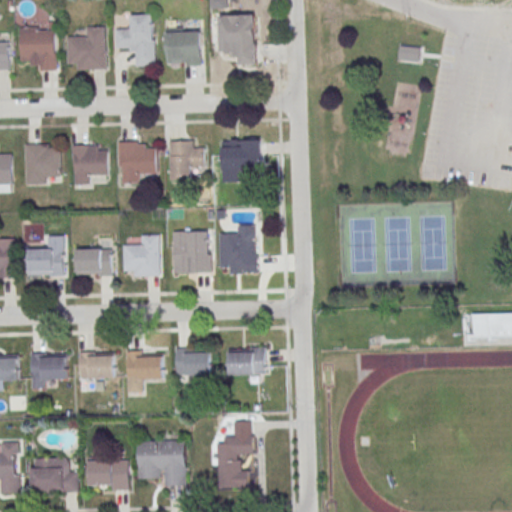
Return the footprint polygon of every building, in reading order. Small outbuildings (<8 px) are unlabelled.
[(116,29),(117,48),(129,48),(130,51),(136,51),(136,66),(157,65),(156,39),(153,39),(152,14),(131,15),(131,28),(116,29)] [(257,65),(257,14),(220,14),(220,54),(240,54),(240,65),(257,65)] [(21,27),(21,60),(40,60),(40,70),(57,70),(56,29),(39,30),(39,26),(21,27)] [(105,26),(106,69),(78,69),(78,63),(68,64),(67,36),(88,36),(88,27),(105,26)] [(202,66),(202,30),(166,30),(166,66),(202,66)] [(0,41),(10,41),(11,70),(0,70),(0,41)] [(171,140),(171,180),(194,180),(194,168),(206,168),(206,149),(195,149),(195,140),(171,140)] [(119,142),(119,167),(122,167),(123,184),(140,183),(140,174),(158,173),(157,147),(147,148),(147,143),(138,143),(138,141),(119,142)] [(223,169),(262,168),(261,141),(222,142),(223,169)] [(26,144),(27,184),(47,184),(47,176),(61,176),(61,146),(50,147),(50,143),(26,144)] [(75,145),(75,184),(91,184),(90,175),(109,174),(108,150),(99,150),(99,144),(75,145)] [(0,184),(14,184),(13,153),(0,153),(0,184)] [(174,274),(212,274),(212,230),(174,230),(174,274)] [(220,242),(220,268),(232,268),(232,273),(259,272),(259,255),(256,255),(255,233),(239,233),(239,242),(220,242)] [(124,245),(124,271),(135,270),(135,276),(160,275),(159,235),(142,235),(142,244),(124,245)] [(65,236),(48,236),(48,248),(29,248),(29,276),(65,276),(65,236)] [(0,272),(1,278),(16,278),(15,238),(0,238),(0,272)] [(76,249),(76,276),(113,276),(113,249),(76,249)] [(176,348),(177,377),(214,375),(213,352),(192,353),(191,347),(176,348)] [(266,375),(266,347),(229,347),(229,375),(266,375)] [(79,350),(80,379),(116,377),(115,354),(94,355),(94,349),(79,350)] [(127,351),(129,380),(165,378),(164,355),(143,356),(143,350),(127,351)] [(30,352),(32,380),(68,378),(67,355),(46,356),(46,351),(30,352)] [(20,355),(0,355),(0,383),(1,384),(1,380),(20,380),(20,355)] [(221,488),(246,488),(246,456),(254,456),(254,435),(223,435),(223,445),(212,445),(213,465),(221,465),(221,488)] [(140,441),(187,439),(188,486),(167,487),(166,470),(162,470),(162,478),(141,478),(140,441)] [(0,451),(0,493),(21,493),(20,474),(15,474),(15,453),(19,453),(19,442),(2,442),(2,451),(0,451)] [(35,458),(66,457),(70,464),(70,471),(79,471),(80,492),(63,492),(63,489),(32,490),(31,468),(35,468),(35,458)] [(89,461),(130,460),(130,490),(113,490),(113,484),(90,485),(89,461)]
